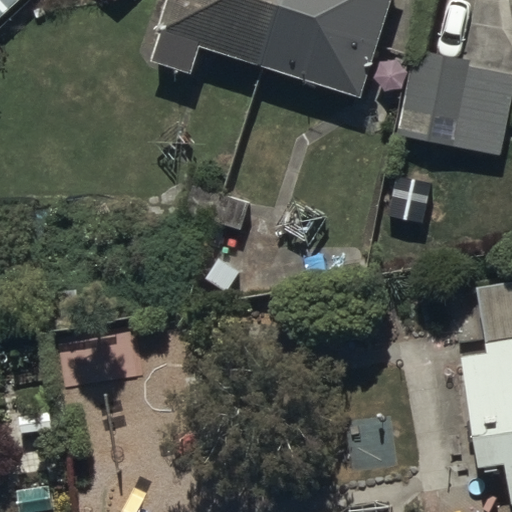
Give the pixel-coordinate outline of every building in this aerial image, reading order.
[(0,0),(0,31),(31,0),(0,0)] [(127,0),(106,0),(116,11),(127,0)] [(412,0),(175,0),(152,75),(194,88),(203,59),(366,111),(386,49),(396,53),(412,0)] [(501,163),(511,112),(511,82),(414,61),(397,141),(501,163)] [(511,293),(479,299),(490,356),(461,361),(482,482),(511,476),(511,293)]
